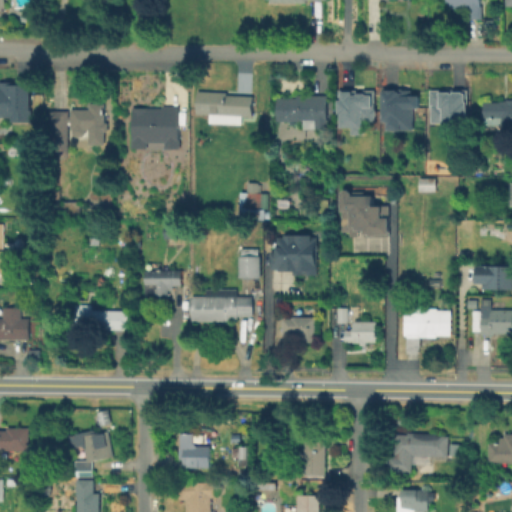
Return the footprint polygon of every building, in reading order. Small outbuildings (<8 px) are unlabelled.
[(484,0),(484,19),(468,19),(468,8),(450,8),(450,0),(484,0)] [(33,83),(33,123),(13,123),(13,119),(0,118),(0,88),(2,88),(2,84),(33,83)] [(379,88),(379,122),(386,122),(386,129),(411,129),(411,113),(413,113),(413,108),(417,108),(418,94),(409,94),(409,88),(379,88)] [(429,89),(440,89),(440,90),(445,90),(445,91),(449,91),(449,93),(451,93),(451,91),(461,91),(461,92),(464,92),(464,100),(466,100),(466,137),(441,138),(441,122),(430,122),(429,89)] [(340,90),(353,90),(353,92),(362,92),(362,90),(372,90),(372,109),(373,109),(373,115),(372,115),(372,120),(362,120),(362,134),(348,134),(348,127),(338,127),(338,113),(336,113),(336,98),(340,98),(340,90)] [(253,96),(252,116),(241,116),(242,124),(209,123),(209,115),(198,114),(198,91),(227,92),(227,95),(253,96)] [(328,95),(328,119),(329,118),(329,127),(316,127),(316,126),(307,126),(307,120),(280,119),(279,97),(299,97),(299,94),(328,95)] [(511,101),(511,125),(485,125),(485,102),(502,103),(502,101),(511,101)] [(105,103),(105,131),(92,131),(92,138),(69,139),(69,153),(53,153),(53,110),(69,110),(70,115),(73,115),(73,109),(91,109),(91,103),(105,103)] [(183,113),(181,149),(135,147),(137,110),(183,113)] [(436,178),(436,191),(419,191),(419,178),(436,178)] [(262,183),(262,193),(269,194),(269,209),(265,208),(265,219),(243,219),(242,193),(248,193),(249,182),(262,183)] [(355,187),(355,190),(376,190),(376,202),(391,202),(391,233),(366,233),(366,224),(362,224),(361,232),(353,232),(353,227),(344,227),(344,204),(345,204),(345,187),(347,184),(352,184),(355,187)] [(82,202),(82,213),(63,213),(63,202),(82,202)] [(10,222),(11,228),(6,229),(6,250),(22,251),(21,272),(2,271),(2,269),(0,269),(0,223),(6,223),(5,222),(10,222)] [(183,238),(167,238),(166,226),(183,226),(183,238)] [(314,230),(314,234),(318,234),(318,271),(295,271),(295,267),(278,267),(278,266),(271,266),(271,248),(278,248),(278,233),(286,233),(286,231),(298,231),(298,230),(314,230)] [(259,250),(260,258),(262,258),(262,280),(240,281),(240,258),(242,258),(242,250),(259,250)] [(511,260),(511,285),(485,285),(485,278),(479,278),(479,268),(481,268),(481,260),(511,260)] [(182,270),(182,285),(173,285),(173,290),(168,289),(168,299),(147,299),(147,271),(182,270)] [(237,290),(237,298),(252,298),(253,316),(238,316),(238,319),(229,319),(229,322),(193,322),(193,298),(208,298),(207,290),(237,290)] [(492,296),(492,304),(493,304),(493,309),(511,309),(511,334),(494,334),(494,336),(482,335),(481,331),(474,331),(474,304),(482,304),(482,296),(492,296)] [(451,310),(451,335),(437,335),(437,336),(421,336),(421,352),(408,352),(408,334),(406,334),(406,314),(407,314),(407,302),(421,303),(421,310),(451,310)] [(133,311),(133,329),(95,328),(96,333),(79,332),(79,325),(80,325),(80,314),(79,314),(79,305),(95,305),(95,311),(133,311)] [(22,307),(22,318),(30,318),(30,339),(0,339),(0,318),(5,318),(5,307),(22,307)] [(350,324),(340,324),(339,308),(349,308),(350,324)] [(316,317),(316,342),(305,342),(305,335),(294,335),(294,332),(285,332),(285,318),(294,319),(294,316),(316,317)] [(378,322),(380,342),(347,343),(346,331),(355,331),(355,322),(378,322)] [(109,422),(98,425),(94,412),(105,408),(109,422)] [(109,427),(116,458),(96,461),(96,477),(78,477),(78,460),(90,461),(88,448),(84,447),(76,449),(74,436),(109,427)] [(31,430),(31,450),(0,450),(0,431),(10,432),(10,429),(31,430)] [(439,433),(439,435),(450,435),(449,456),(432,455),(431,465),(414,465),(414,471),(391,470),(392,455),(397,455),(397,433),(409,434),(409,432),(439,433)] [(212,436),(211,468),(185,467),(185,460),(182,460),(182,434),(195,435),(212,436)] [(511,463),(490,463),(490,444),(500,444),(500,438),(505,438),(505,434),(511,434),(511,463)] [(327,440),(327,449),(329,449),(328,477),(299,477),(299,470),(308,471),(309,440),(327,440)] [(248,460),(248,467),(239,467),(239,446),(252,447),(251,459),(248,460)] [(101,493),(101,511),(79,511),(80,495),(79,495),(79,479),(95,479),(95,493),(101,493)] [(278,482),(278,491),(256,492),(256,482),(278,482)] [(211,483),(211,511),(187,511),(187,499),(181,500),(180,483),(211,483)] [(433,492),(434,499),(430,499),(430,511),(399,511),(399,497),(404,498),(404,489),(419,489),(419,490),(429,490),(429,492),(433,492)] [(320,495),(320,511),(298,511),(298,495),(320,495)]
